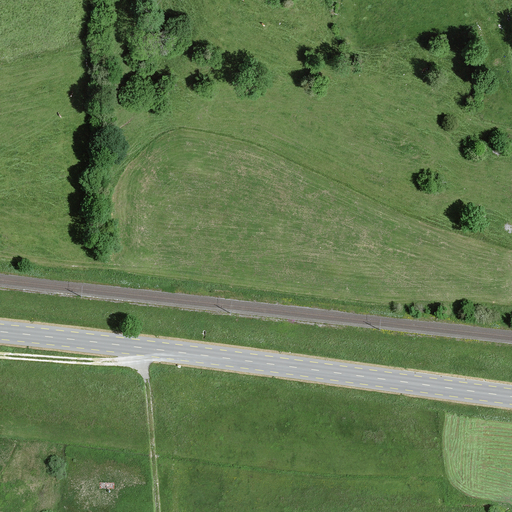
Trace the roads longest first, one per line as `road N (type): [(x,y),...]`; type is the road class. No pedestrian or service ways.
road 1 (primary): [(511,397),(0,332)]
road 2 (track): [(145,349),(159,511)]
road 3 (track): [(0,356),(144,357)]
